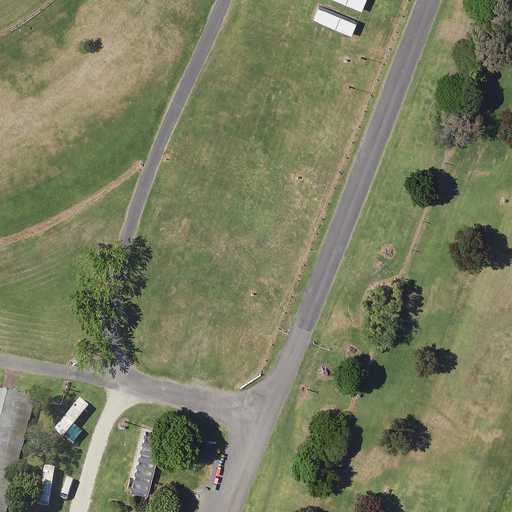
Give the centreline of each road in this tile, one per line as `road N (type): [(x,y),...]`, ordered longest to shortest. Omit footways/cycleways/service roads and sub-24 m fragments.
road 1 (unknown): [(105,389),(122,261),(143,181),(220,0)]
road 2 (unknown): [(105,389),(249,418)]
